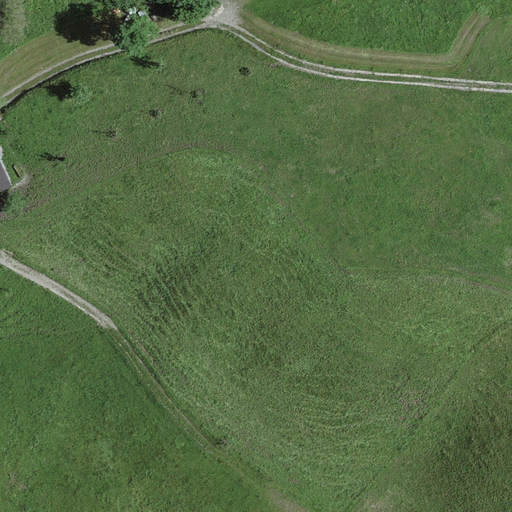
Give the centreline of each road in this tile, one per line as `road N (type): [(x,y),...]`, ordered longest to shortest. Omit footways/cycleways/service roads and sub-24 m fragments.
road 1 (track): [(0,256),(100,317),(178,414),(231,457)]
road 2 (track): [(222,16),(271,50),(323,70),(511,86)]
